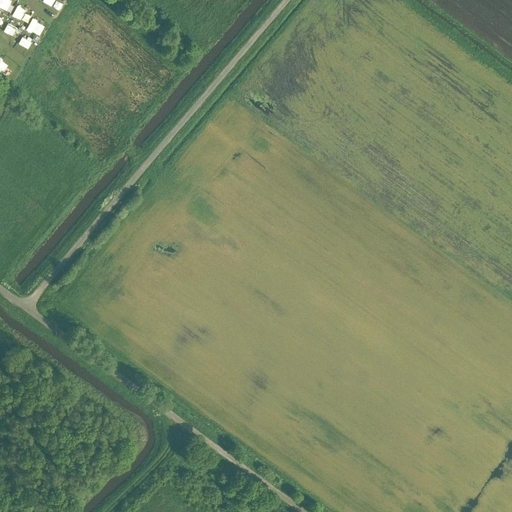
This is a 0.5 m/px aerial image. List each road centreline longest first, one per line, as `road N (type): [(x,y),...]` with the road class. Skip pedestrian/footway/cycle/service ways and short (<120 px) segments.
road 1 (track): [(23,307),(284,0)]
road 2 (track): [(303,511),(0,289)]
